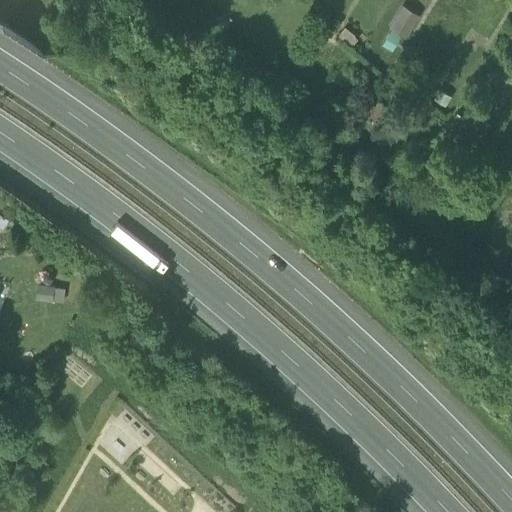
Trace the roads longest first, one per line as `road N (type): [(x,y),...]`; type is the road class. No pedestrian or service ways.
road 1 (motorway): [(511,496),(281,272),(0,61)]
road 2 (motorway): [(0,128),(250,316),(453,511)]
